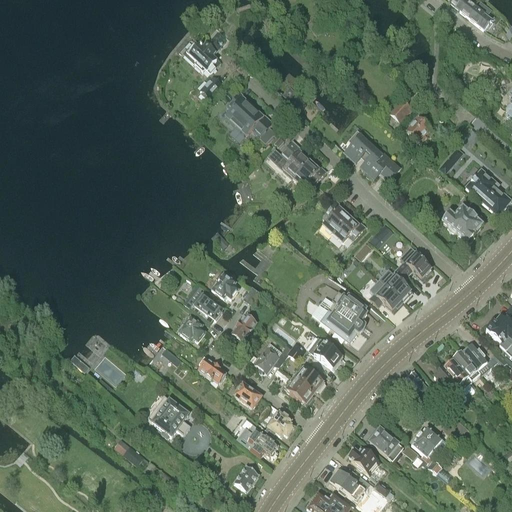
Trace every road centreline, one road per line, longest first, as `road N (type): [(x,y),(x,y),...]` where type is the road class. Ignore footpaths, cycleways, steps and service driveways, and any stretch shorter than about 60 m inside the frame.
road 1 (residential): [(468,294),(229,63)]
road 2 (tertiary): [(323,437),(390,359),(468,294)]
road 3 (residential): [(323,437),(216,360),(214,349),(240,313)]
